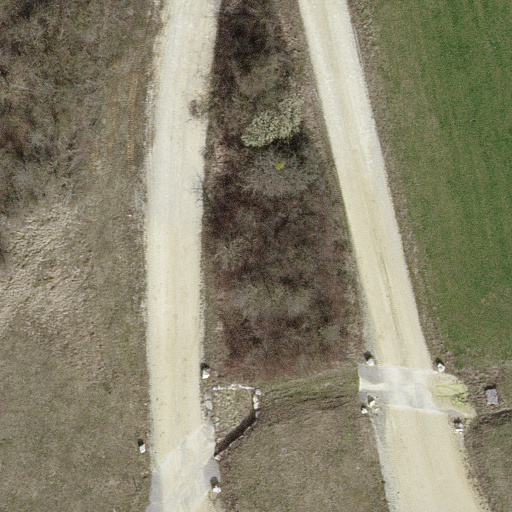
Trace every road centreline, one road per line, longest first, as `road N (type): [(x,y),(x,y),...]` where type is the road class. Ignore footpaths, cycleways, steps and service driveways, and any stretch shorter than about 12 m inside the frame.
road 1 (track): [(432,511),(318,0)]
road 2 (track): [(192,0),(166,186),(179,511)]
